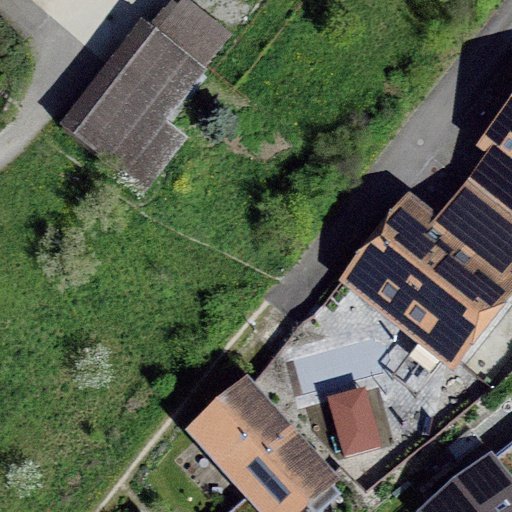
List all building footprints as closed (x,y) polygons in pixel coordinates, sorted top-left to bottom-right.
[(203,75),(142,28),(62,131),(123,178),(203,75)] [(511,118),(489,148),(511,165),(511,118)] [(511,265),(511,220),(471,188),(434,235),(410,216),(357,283),(451,358),(505,291),(496,284),(511,265)] [(330,401),(352,450),(391,433),(370,384),(330,401)] [(261,511),(303,511),(332,486),(246,390),(194,437),(261,511)] [(511,511),(511,495),(489,467),(433,511),(511,511)]
